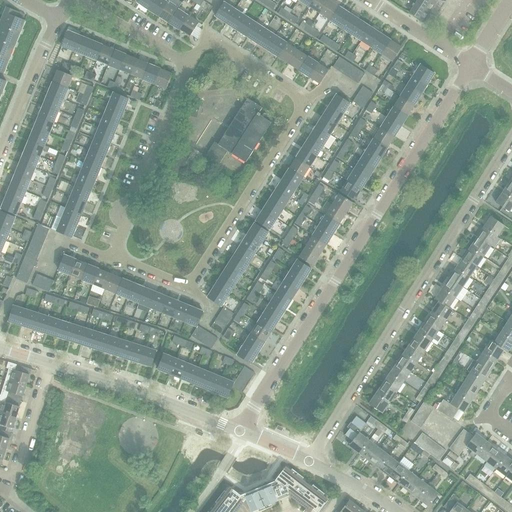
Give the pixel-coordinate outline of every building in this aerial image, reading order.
[(138,0),(137,2),(148,9),(153,0),(138,0)] [(164,0),(153,0),(148,9),(158,15),(167,2),(164,0)] [(313,0),(309,6),(319,13),(327,0),(313,0)] [(329,0),(327,0),(319,13),(330,20),(339,6),(329,0)] [(430,0),(417,0),(415,3),(429,12),(435,3),(430,0)] [(167,2),(158,15),(169,22),(177,9),(167,2)] [(215,15),(226,22),(235,9),(224,2),(215,15)] [(429,12),(415,3),(409,13),(423,22),(429,12)] [(339,6),(330,20),(340,27),(349,13),(339,6)] [(0,95),(6,81),(0,78),(0,72),(3,73),(25,20),(17,17),(19,12),(6,7),(4,12),(6,13),(0,28),(0,95)] [(177,9),(169,22),(179,29),(188,15),(177,9)] [(235,9),(226,22),(236,29),(245,16),(235,9)] [(349,13),(340,27),(351,33),(359,20),(349,13)] [(188,15),(179,29),(190,36),(198,22),(188,15)] [(245,16),(236,29),(247,36),(255,22),(245,16)] [(359,20),(351,33),(361,40),(370,27),(359,20)] [(255,22),(247,36),(257,43),(266,29),(255,22)] [(370,27),(361,40),(371,47),(380,33),(370,27)] [(266,29),(257,43),(267,50),(276,36),(266,29)] [(62,46),(74,51),(80,36),(68,31),(62,46)] [(380,33),(371,47),(382,54),(391,40),(380,33)] [(80,36),(74,51),(85,55),(92,40),(80,36)] [(276,36),(267,50),(278,56),(287,43),(276,36)] [(92,40),(85,55),(97,60),(103,45),(92,40)] [(391,40),(382,54),(392,61),(401,47),(391,40)] [(287,43),(278,56),(288,63),(297,50),(287,43)] [(103,45),(97,60),(108,65),(114,50),(103,45)] [(114,50),(108,65),(120,69),(126,54),(114,50)] [(297,50),(288,63),(299,70),(307,56),(297,50)] [(126,54),(120,69),(131,74),(137,59),(126,54)] [(307,56),(299,70),(309,77),(318,63),(307,56)] [(333,67),(338,70),(344,60),(339,57),(333,67)] [(137,59),(131,74),(143,79),(149,64),(137,59)] [(344,60),(338,70),(343,73),(349,64),(344,60)] [(318,63),(309,77),(320,84),(329,70),(318,63)] [(149,64),(143,79),(154,84),(160,69),(149,64)] [(349,64),(343,73),(348,77),(354,67),(349,64)] [(420,65),(414,75),(427,84),(434,73),(420,65)] [(354,67),(348,77),(353,80),(360,70),(354,67)] [(160,69),(154,84),(166,88),(172,73),(160,69)] [(58,70),(53,82),(68,88),(73,76),(58,70)] [(360,70),(353,80),(358,83),(365,73),(360,70)] [(414,75),(407,86),(421,94),(427,84),(414,75)] [(53,82),(48,93),(63,99),(68,88),(53,82)] [(135,98),(137,92),(139,88),(134,86),(130,96),(135,98)] [(363,86),(359,91),(369,98),(373,92),(363,86)] [(407,86),(400,96),(414,105),(421,94),(407,86)] [(359,91),(356,96),(366,103),(369,98),(359,91)] [(113,92),(108,104),(123,110),(128,98),(113,92)] [(48,93),(44,105),(59,111),(63,99),(48,93)] [(336,94),(329,105),(343,114),(350,103),(336,94)] [(366,103),(356,96),(353,101),(363,108),(366,103)] [(400,96),(394,107),(407,115),(414,105),(400,96)] [(262,107),(248,98),(235,118),(231,116),(227,122),(230,125),(218,144),(215,141),(206,154),(220,163),(228,151),(246,162),(271,122),(260,115),(260,113),(259,112),(262,107)] [(108,104),(104,116),(119,122),(123,110),(108,104)] [(44,105),(39,116),(54,122),(59,111),(44,105)] [(329,105),(323,116),(336,124),(343,114),(329,105)] [(394,107),(387,117),(401,126),(407,115),(394,107)] [(39,116),(34,127),(49,134),(54,122),(39,116)] [(104,116),(99,127),(114,133),(119,122),(104,116)] [(323,116),(316,126),(330,135),(336,124),(323,116)] [(387,117),(381,128),(394,136),(401,126),(387,117)] [(316,126),(309,137),(323,145),(330,135),(316,126)] [(34,127),(29,139),(44,145),(49,134),(34,127)] [(99,127),(94,139),(109,145),(114,133),(99,127)] [(381,128),(374,138),(388,147),(394,136),(381,128)] [(309,137),(303,147),(317,156),(323,145),(309,137)] [(374,138),(367,149),(381,157),(388,147),(374,138)] [(29,139),(25,150),(40,157),(44,145),(29,139)] [(94,139),(90,150),(105,156),(109,145),(94,139)] [(303,147),(296,157),(310,166),(317,156),(303,147)] [(181,175),(190,154),(175,148),(167,168),(181,175)] [(367,149),(361,159),(374,168),(381,157),(367,149)] [(25,150),(20,162),(35,168),(40,157),(25,150)] [(90,150),(85,162),(100,168),(105,156),(90,150)] [(296,157),(289,168),(303,177),(310,166),(296,157)] [(361,159),(354,170),(368,178),(374,168),(361,159)] [(20,162),(15,173),(30,179),(35,168),(20,162)] [(85,162),(80,173),(95,179),(100,168),(85,162)] [(289,168),(283,179),(296,187),(303,177),(289,168)] [(354,170),(348,180),(361,189),(368,178),(354,170)] [(15,173),(11,185),(26,191),(30,179),(15,173)] [(80,173),(75,185),(90,191),(95,179),(80,173)] [(283,179),(276,189),(290,198),(296,187),(283,179)] [(361,189),(348,180),(341,191),(354,199),(361,189)] [(511,183),(509,182),(502,192),(511,198),(511,183)] [(11,185),(6,196),(21,202),(26,191),(11,185)] [(75,185),(71,196),(86,202),(90,191),(75,185)] [(276,189),(269,199),(283,208),(290,198),(276,189)] [(297,203),(302,205),(308,195),(304,192),(297,203)] [(511,206),(511,198),(502,192),(495,202),(509,212),(511,206)] [(339,193),(332,204),(346,213),(352,202),(339,193)] [(21,202),(6,196),(1,208),(16,214),(21,202)] [(71,196),(66,208),(81,214),(86,202),(71,196)] [(269,199),(263,210),(276,219),(283,208),(269,199)] [(332,204),(325,215),(339,223),(346,213),(332,204)] [(66,208),(61,219),(76,225),(81,214),(66,208)] [(0,210),(0,224),(10,229),(15,217),(0,210)] [(276,219),(263,210),(256,221),(270,229),(276,219)] [(325,215),(319,225),(332,234),(339,223),(325,215)] [(491,216),(484,226),(497,236),(504,225),(491,216)] [(76,225),(61,219),(56,231),(71,237),(76,225)] [(254,223),(247,234),(261,243),(268,232),(254,223)] [(0,224),(0,238),(5,241),(10,229),(0,224)] [(39,224),(36,229),(47,234),(49,228),(41,224),(39,224)] [(319,225),(312,236),(326,244),(332,234),(319,225)] [(484,226),(477,237),(490,246),(497,236),(484,226)] [(36,229),(34,234),(45,239),(47,234),(36,229)] [(34,234),(32,240),(43,244),(45,239),(34,234)] [(247,234),(241,245),(254,253),(261,243),(247,234)] [(312,236),(305,246),(319,255),(326,244),(312,236)] [(477,237),(470,247),(483,256),(490,246),(477,237)] [(32,240),(29,245),(40,250),(43,244),(32,240)] [(29,245),(27,251),(38,255),(40,250),(29,245)] [(241,245),(234,255),(248,264),(254,253),(241,245)] [(319,255),(305,246),(298,257),(312,266),(319,255)] [(470,247),(463,257),(476,266),(483,256),(470,247)] [(27,251),(25,256),(36,261),(38,255),(27,251)] [(58,270),(70,275),(76,260),(64,255),(58,270)] [(234,255),(227,265),(241,274),(248,264),(234,255)] [(25,256),(23,262),(34,266),(36,261),(25,256)] [(463,257),(456,267),(469,277),(476,266),(463,257)] [(76,260),(70,275),(81,279),(87,264),(76,260)] [(297,260),(290,270),(304,279),(311,268),(297,260)] [(20,267),(26,270),(31,272),(34,266),(23,262),(20,267)] [(511,266),(505,262),(502,266),(508,270),(511,266)] [(87,264),(81,279),(93,284),(99,269),(87,264)] [(227,265),(221,276),(234,284),(241,274),(227,265)] [(26,270),(20,267),(16,278),(21,281),(26,270)] [(456,267),(449,278),(462,287),(469,277),(456,267)] [(6,276),(12,278),(15,271),(7,268),(4,275),(6,276)] [(99,269),(93,284),(90,291),(101,295),(104,289),(110,274),(99,269)] [(26,270),(21,281),(27,283),(31,272),(26,270)] [(290,270),(283,281),(297,290),(304,279),(290,270)] [(500,270),(497,275),(503,279),(506,274),(500,270)] [(32,285),(37,287),(42,276),(37,274),(32,285)] [(110,274),(104,289),(116,293),(122,279),(110,274)] [(497,275),(494,279),(500,283),(503,279),(497,275)] [(42,276),(37,287),(43,290),(48,279),(42,276)] [(221,276),(214,286),(228,295),(234,284),(221,276)] [(449,278),(442,288),(455,297),(460,301),(467,290),(462,287),(449,278)] [(48,279),(43,290),(49,292),(53,281),(48,279)] [(122,279),(116,293),(127,298),(133,283),(122,279)] [(494,279),(491,283),(498,287),(500,283),(494,279)] [(283,281),(277,291),(291,300),(297,290),(283,281)] [(133,283),(127,298),(139,303),(145,288),(133,283)] [(498,287),(491,283),(489,287),(495,291),(498,287)] [(228,295),(214,286),(207,297),(221,306),(228,295)] [(145,288),(139,303),(137,308),(148,313),(150,307),(156,293),(145,288)] [(442,288),(435,298),(452,310),(448,307),(455,297),(442,288)] [(277,291),(270,302),(284,311),(291,300),(277,291)] [(486,291),(483,295),(489,299),(492,295),(486,291)] [(156,293),(150,307),(162,312),(168,297),(156,293)] [(483,295),(481,299),(487,303),(489,299),(483,295)] [(99,300),(88,297),(87,300),(85,304),(97,307),(99,300)] [(168,297),(162,312),(173,317),(179,302),(168,297)] [(438,301),(432,311),(445,320),(452,310),(435,298),(438,301)] [(481,299),(478,304),(484,308),(487,303),(481,299)] [(66,307),(72,309),(74,303),(68,301),(66,307)] [(179,302),(173,317),(185,322),(191,307),(179,302)] [(270,302),(264,312),(277,321),(284,311),(270,302)] [(484,308),(478,304),(475,308),(481,312),(484,308)] [(8,321),(20,325),(25,309),(13,305),(8,321)] [(191,307),(185,322),(196,326),(203,312),(191,307)] [(223,307),(220,312),(230,319),(233,314),(223,307)] [(25,309),(20,325),(32,329),(37,313),(25,309)] [(432,311),(425,321),(438,330),(445,320),(432,311)] [(220,312),(217,317),(227,324),(230,319),(220,312)] [(264,312),(257,323),(271,332),(277,321),(264,312)] [(473,312),(470,316),(476,320),(479,316),(473,312)] [(37,313),(32,329),(45,333),(50,317),(37,313)] [(470,316),(467,320),(473,324),(476,320),(470,316)] [(50,317),(45,333),(57,337),(62,320),(50,317)] [(217,317),(214,322),(224,329),(227,324),(217,317)] [(62,320),(57,337),(68,340),(73,324),(62,320)] [(467,320),(464,324),(470,328),(473,324),(467,320)] [(425,321),(418,332),(431,341),(438,330),(425,321)] [(224,329),(214,322),(210,327),(220,334),(224,329)] [(511,325),(507,322),(500,332),(511,339),(511,325)] [(257,323),(250,333),(264,342),(271,332),(257,323)] [(73,324),(68,340),(80,344),(84,328),(73,324)] [(470,328),(464,324),(462,328),(468,332),(470,328)] [(191,336),(196,339),(203,329),(198,326),(191,336)] [(84,328),(80,344),(91,348),(96,332),(84,328)] [(203,329),(196,339),(201,342),(204,337),(208,332),(203,329)] [(96,332),(91,348),(103,351),(108,335),(96,332)] [(208,332),(204,337),(214,344),(218,339),(208,332)] [(418,332),(411,342),(424,351),(431,341),(418,332)] [(490,340),(490,341),(507,352),(511,344),(511,339),(500,332),(494,343),(490,340)] [(250,333),(244,344),(257,352),(264,342),(250,333)] [(459,333),(456,337),(462,341),(465,337),(459,333)] [(108,335),(103,351),(115,355),(120,339),(108,335)] [(204,337),(201,342),(211,349),(214,344),(204,337)] [(456,337),(453,341),(460,345),(462,341),(456,337)] [(120,339),(115,355),(127,359),(132,343),(120,339)] [(453,341),(451,345),(457,349),(460,345),(453,341)] [(490,341),(483,351),(497,360),(503,349),(507,352),(490,341)] [(411,342),(404,352),(417,361),(424,351),(411,342)] [(132,343),(127,359),(138,362),(143,346),(132,343)] [(257,352),(244,344),(237,355),(251,363),(257,352)] [(457,349),(451,345),(448,349),(454,353),(457,349)] [(143,346),(138,362),(151,366),(156,350),(143,346)] [(483,351),(477,362),(490,370),(497,360),(483,351)] [(404,352),(397,362),(410,371),(417,361),(404,352)] [(445,353),(443,357),(449,361),(451,357),(445,353)] [(157,369),(169,373),(175,358),(163,354),(157,369)] [(443,357),(440,362),(446,366),(449,361),(443,357)] [(175,358),(169,373),(181,378),(187,363),(175,358)] [(8,369),(5,379),(26,385),(31,369),(8,362),(6,368),(8,369)] [(397,362),(390,373),(403,382),(410,371),(397,362)] [(440,362),(437,366),(443,370),(446,366),(440,362)] [(477,362),(470,372),(484,381),(490,370),(477,362)] [(187,363),(181,378),(192,383),(198,368),(187,363)] [(443,370),(437,366),(434,370),(440,374),(443,370)] [(244,367),(241,372),(251,378),(254,373),(244,367)] [(198,368),(192,383),(204,388),(210,373),(198,368)] [(241,372),(238,377),(248,383),(251,378),(241,372)] [(470,372),(463,383),(477,391),(484,381),(470,372)] [(210,373),(204,388),(215,392),(221,377),(210,373)] [(390,373),(383,383),(396,392),(403,382),(390,373)] [(432,374),(429,378),(435,382),(438,378),(432,374)] [(221,377),(215,392),(227,397),(231,387),(233,382),(221,377)] [(238,377),(234,382),(245,388),(248,383),(238,377)] [(435,382),(429,378),(426,382),(432,387),(435,382)] [(26,385),(5,379),(0,395),(6,396),(21,401),(26,385)] [(234,382),(231,387),(242,393),(245,388),(234,382)] [(383,383),(376,393),(389,402),(396,392),(383,383)] [(463,383),(457,393),(470,402),(477,391),(463,383)] [(423,387),(419,393),(424,396),(428,390),(423,387)] [(389,402),(376,393),(368,404),(382,413),(389,402)] [(424,396),(419,393),(415,399),(420,402),(424,396)] [(470,402),(457,393),(450,404),(464,412),(470,402)] [(0,394),(0,412),(16,417),(21,401),(6,396),(0,395),(0,394)] [(436,410),(441,413),(448,403),(443,399),(436,410)] [(424,401),(420,406),(431,413),(434,408),(424,401)] [(448,403),(441,413),(447,416),(453,406),(448,403)] [(420,406),(417,411),(427,418),(431,413),(420,406)] [(453,406),(447,416),(452,419),(458,409),(453,406)] [(410,407),(406,413),(410,416),(414,410),(410,407)] [(417,411),(414,416),(424,423),(427,418),(417,411)] [(0,429),(11,433),(16,417),(0,412),(0,429)] [(410,416),(406,413),(402,420),(406,422),(410,416)] [(344,435),(352,441),(359,432),(359,433),(366,423),(356,416),(348,426),(350,428),(344,435)] [(424,423),(414,416),(410,421),(421,428),(424,423)] [(373,423),(379,428),(382,424),(376,419),(373,423)] [(382,424),(379,428),(384,432),(387,428),(382,424)] [(11,433),(0,429),(0,447),(6,449),(11,433)] [(463,429),(460,434),(469,441),(473,436),(463,429)] [(359,453),(369,440),(359,433),(359,432),(352,441),(349,445),(359,453)] [(415,442),(419,446),(427,436),(422,433),(415,442)] [(476,433),(473,436),(469,441),(467,444),(466,446),(472,450),(469,455),(473,458),(476,454),(486,441),(476,433)] [(393,438),(398,443),(401,439),(396,434),(393,438)] [(460,434),(456,439),(466,446),(467,444),(469,441),(460,434)] [(427,436),(419,446),(424,450),(431,440),(427,436)] [(401,439),(398,443),(404,447),(407,443),(401,439)] [(456,439),(452,443),(462,451),(466,446),(456,439)] [(369,440),(359,453),(369,461),(379,448),(369,440)] [(431,440),(424,450),(429,453),(436,443),(431,440)] [(486,441),(476,454),(486,461),(496,448),(486,441)] [(436,443),(429,453),(434,457),(441,447),(436,443)] [(462,451),(452,443),(449,448),(458,455),(462,451)] [(424,450),(419,446),(418,445),(416,449),(415,449),(421,453),(424,450)] [(441,447),(434,457),(439,460),(446,451),(441,447)] [(379,448),(369,461),(379,468),(389,455),(379,448)] [(496,448),(486,461),(496,469),(505,456),(496,448)] [(427,457),(430,454),(429,453),(424,450),(421,453),(427,458),(427,457)] [(389,455),(379,468),(389,476),(399,463),(389,455)] [(511,460),(505,456),(496,469),(506,476),(511,467),(511,460)] [(454,471),(458,465),(454,462),(449,468),(454,471)] [(399,463),(389,476),(398,483),(408,470),(399,463)] [(432,468),(438,473),(441,469),(435,464),(432,468)] [(316,511),(317,511),(327,499),(285,467),(275,480),(278,482),(276,484),(271,487),(270,486),(246,496),(245,493),(240,495),(230,487),(210,511),(231,511),(241,499),(243,501),(245,499),(247,499),(252,511),(277,501),(275,497),(287,493),(289,491),(316,511)] [(441,469),(438,473),(444,477),(447,473),(441,469)] [(408,470),(398,483),(408,491),(418,478),(408,470)] [(470,474),(465,480),(469,483),(474,477),(470,474)] [(474,477),(469,483),(473,486),(478,480),(474,477)] [(418,478),(408,491),(418,498),(428,485),(418,478)] [(478,480),(473,486),(477,489),(482,483),(478,480)] [(428,485),(418,498),(428,506),(438,493),(428,485)] [(481,492),(485,495),(489,489),(486,486),(481,492)] [(489,489),(485,495),(489,498),(493,492),(489,489)] [(493,492),(489,498),(493,501),(497,495),(493,492)] [(443,507),(449,511),(448,511),(465,511),(467,510),(457,502),(460,499),(453,494),(443,507)] [(497,495),(493,501),(497,504),(501,498),(497,495)] [(501,507),(505,510),(509,504),(511,505),(511,501),(508,498),(501,507)] [(339,511),(353,511),(358,507),(349,500),(339,511)]
